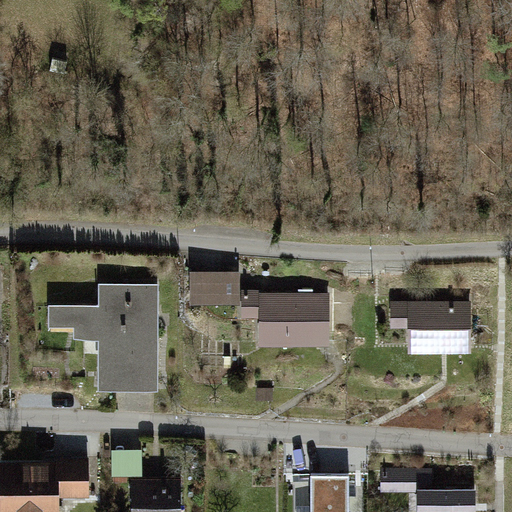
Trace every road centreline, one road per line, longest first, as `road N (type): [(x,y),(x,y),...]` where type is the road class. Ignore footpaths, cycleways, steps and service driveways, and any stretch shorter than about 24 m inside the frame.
road 1 (residential): [(511,446),(217,424),(0,419)]
road 2 (residential): [(0,237),(134,238),(297,253),(511,252)]
